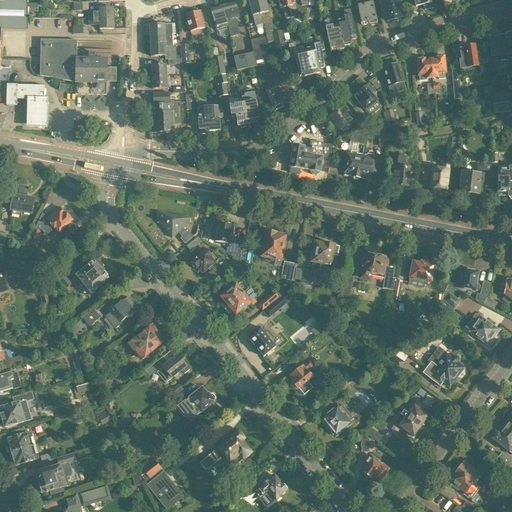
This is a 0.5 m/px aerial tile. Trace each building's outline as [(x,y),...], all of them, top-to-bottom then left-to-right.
[(0,0),(0,30),(1,31),(28,32),(27,0),(0,0)] [(263,25),(257,0),(248,0),(255,27),(263,25)] [(273,32),(271,23),(265,0),(257,0),(263,25),(264,25),(268,44),(274,42),(272,33),(273,33),(272,32),(273,32)] [(289,14),(286,0),(278,0),(280,8),(283,7),(285,15),(289,14)] [(286,0),(289,14),(294,13),(292,5),(295,5),(293,0),(286,0)] [(356,0),(357,2),(362,26),(369,24),(371,26),(375,25),(376,23),(377,23),(372,0),(356,0)] [(384,10),(386,21),(401,18),(396,0),(379,0),(382,11),(384,10)] [(430,0),(413,0),(416,7),(423,5),(424,10),(432,8),(431,3),(432,3),(430,0)] [(223,5),(228,27),(232,38),(240,36),(235,18),(239,17),(235,2),(223,5)] [(28,4),(28,12),(36,12),(36,3),(28,4)] [(74,11),(88,11),(88,3),(74,3),(74,11)] [(217,31),(228,27),(223,5),(210,9),(217,31)] [(93,12),(88,13),(88,19),(113,19),(113,8),(92,8),(93,12)] [(338,20),(339,24),(344,46),(350,45),(352,42),(351,42),(351,40),(356,39),(352,22),(353,22),(351,15),(350,10),(344,11),(345,16),(344,16),(344,19),(338,20)] [(185,15),(190,32),(191,31),(192,35),(201,33),(199,29),(205,28),(200,11),(185,15)] [(113,19),(88,19),(88,26),(99,25),(99,30),(114,29),(113,19)] [(344,46),(339,24),(332,26),(330,20),(324,21),(326,27),(331,52),(336,50),(336,51),(337,50),(339,52),(342,51),(343,49),(344,49),(344,46)] [(174,24),(149,25),(150,37),(165,36),(165,35),(167,35),(167,32),(172,32),(172,34),(175,33),(174,24)] [(272,32),(273,33),(275,46),(285,44),(282,30),(273,32),(272,32)] [(165,36),(150,37),(150,46),(165,46),(165,40),(172,40),(172,34),(172,32),(167,32),(167,35),(165,35),(165,36)] [(508,58),(506,35),(497,36),(497,38),(490,39),(491,57),(493,57),(493,61),(508,60),(508,58)] [(250,39),(253,52),(267,48),(264,36),(250,39)] [(314,47),(306,48),(312,75),(320,73),(321,73),(320,69),(324,68),(321,52),(324,51),(321,37),(315,38),(316,45),(314,45),(314,47)] [(41,40),(40,76),(76,83),(75,95),(106,95),(107,59),(94,59),(94,54),(88,54),(88,59),(76,59),(77,41),(41,40)] [(181,45),(183,63),(190,63),(188,44),(181,45)] [(312,75),(306,48),(299,50),(299,49),(296,50),(294,44),(288,45),(290,52),(292,51),(294,58),(295,58),(299,79),(300,79),(304,78),(304,79),(305,78),(307,80),(310,79),(312,77),(313,77),(312,75)] [(165,46),(150,46),(151,57),(165,56),(165,60),(176,59),(175,52),(173,52),(172,45),(165,46)] [(459,61),(460,71),(461,71),(461,77),(477,75),(477,72),(477,68),(478,68),(475,47),(473,47),(471,46),(468,46),(466,48),(465,48),(465,49),(460,50),(461,61),(459,61)] [(253,54),(255,62),(269,58),(266,50),(253,54)] [(234,57),(237,70),(256,67),(255,62),(253,54),(253,53),(234,57)] [(435,59),(430,60),(432,78),(439,78),(439,80),(445,79),(445,75),(446,74),(444,57),(441,55),(438,56),(436,58),(435,58),(435,59)] [(224,73),(222,63),(221,56),(214,58),(217,74),(224,73)] [(432,78),(430,60),(426,60),(426,59),(425,59),(422,57),(419,58),(417,60),(416,60),(418,77),(419,76),(420,81),(426,81),(426,79),(432,78)] [(151,65),(152,77),(166,77),(166,65),(151,65)] [(399,65),(383,69),(390,94),(405,90),(403,82),(404,82),(399,65)] [(451,70),(453,93),(460,92),(458,69),(451,70)] [(166,77),(152,77),(152,89),(167,88),(166,77)] [(275,87),(266,92),(274,108),(274,107),(276,110),(282,107),(281,104),(284,102),(285,104),(286,103),(287,103),(289,104),(292,102),(292,100),(294,99),(282,78),(273,83),(275,87)] [(426,84),(427,91),(440,90),(439,83),(426,84)] [(58,90),(70,93),(71,86),(60,84),(58,90)] [(226,84),(218,85),(220,98),(228,97),(226,84)] [(357,94),(353,97),(358,103),(365,111),(366,110),(368,112),(377,104),(375,102),(377,101),(375,98),(376,97),(375,94),(376,93),(368,84),(362,89),(361,89),(358,91),(358,92),(357,94)] [(7,85),(6,106),(17,106),(17,100),(44,100),(44,86),(18,85),(7,85)] [(245,98),(242,98),(242,101),(243,102),(247,124),(250,123),(250,128),(259,126),(259,121),(255,100),(254,100),(252,90),(244,92),(245,98)] [(171,93),(153,94),(154,105),(153,105),(155,133),(157,133),(158,134),(161,134),(162,132),(164,132),(163,113),(167,113),(167,111),(168,110),(168,109),(170,109),(170,108),(170,104),(169,104),(169,95),(171,95),(171,93)] [(184,95),(185,111),(194,110),(193,94),(184,95)] [(49,97),(29,97),(28,115),(28,128),(49,129),(49,97)] [(238,98),(228,99),(230,106),(229,106),(231,114),(235,114),(237,125),(238,125),(239,130),(248,128),(247,124),(243,102),(242,101),(238,101),(238,98)] [(200,130),(200,133),(201,134),(208,134),(209,132),(209,131),(220,130),(219,118),(222,118),(222,115),(223,115),(221,101),(217,101),(218,106),(207,107),(207,103),(198,103),(199,107),(198,108),(200,130)] [(167,113),(163,113),(164,132),(166,132),(167,133),(170,133),(171,132),(173,132),(173,119),(175,119),(175,112),(184,112),(184,104),(179,104),(179,107),(175,107),(175,108),(170,108),(170,109),(168,109),(168,110),(167,111),(167,113)] [(352,124),(350,121),(351,120),(340,108),(330,117),(335,123),(334,125),(337,129),(339,128),(343,132),(352,124)] [(385,111),(388,123),(395,122),(392,110),(385,111)] [(414,112),(416,123),(423,121),(421,111),(414,112)] [(385,132),(375,129),(374,132),(375,133),(379,141),(379,144),(386,143),(385,132)] [(347,137),(348,142),(366,146),(368,135),(358,133),(356,130),(347,137)] [(291,167),(290,173),(299,174),(300,168),(300,169),(300,168),(310,170),(311,170),(310,172),(312,174),(316,175),(319,173),(319,171),(320,172),(322,158),(323,152),(321,152),(323,144),(311,142),(310,150),(303,149),(294,147),(292,154),(292,158),(290,158),(287,160),(286,163),(288,166),(290,166),(290,167),(291,167)] [(359,179),(363,158),(356,157),(356,153),(351,152),(350,156),(348,155),(344,173),(345,173),(344,176),(351,177),(351,178),(353,178),(354,179),(356,180),(357,180),(359,179)] [(367,159),(363,158),(359,179),(364,180),(365,177),(367,177),(368,179),(370,180),(372,180),(373,178),(375,179),(378,161),(373,160),(374,156),(368,155),(367,159)] [(397,186),(406,187),(407,186),(411,186),(412,178),(407,178),(408,169),(404,168),(405,158),(398,157),(397,167),(391,167),(391,173),(394,173),(393,184),(397,185),(397,186)] [(492,166),(491,164),(484,163),(484,166),(477,165),(476,174),(462,173),(460,193),(479,195),(480,183),(483,184),(483,175),(483,174),(484,174),(484,171),(491,172),(492,166)] [(443,165),(442,170),(433,169),(431,188),(432,188),(431,191),(438,192),(439,189),(446,190),(449,166),(443,165)] [(508,197),(508,198),(511,200),(511,167),(509,167),(509,169),(498,169),(498,193),(508,193),(508,197)] [(10,210),(31,213),(34,199),(25,198),(27,187),(13,184),(9,202),(12,203),(10,210)] [(47,224),(42,229),(46,235),(52,230),(50,227),(51,226),(54,229),(55,228),(59,233),(58,234),(61,237),(76,225),(72,221),(73,221),(67,214),(66,214),(60,208),(47,219),(45,221),(47,224)] [(180,238),(184,244),(193,237),(185,227),(189,224),(190,218),(167,214),(167,213),(159,212),(157,212),(155,219),(157,221),(157,223),(160,224),(171,238),(178,233),(182,237),(180,238)] [(218,223),(214,241),(227,243),(226,252),(243,261),(245,245),(239,244),(240,240),(231,238),(233,226),(232,226),(231,224),(228,223),(226,225),(225,224),(224,223),(221,222),(219,223),(218,223)] [(31,237),(37,240),(41,231),(35,228),(31,237)] [(274,265),(280,266),(281,261),(283,253),(281,252),(282,245),(284,245),(286,237),(285,237),(284,236),(280,235),(279,236),(276,235),(276,234),(266,232),(265,237),(261,236),(258,249),(262,250),(261,257),(275,260),(274,265)] [(186,246),(190,251),(201,242),(198,237),(186,246)] [(303,269),(300,285),(309,286),(310,281),(316,283),(324,264),(324,262),(331,264),(332,255),(338,256),(339,247),(334,246),(334,245),(332,245),(330,244),(328,243),(327,244),(324,244),(324,245),(315,243),(312,262),(313,262),(312,271),(303,269)] [(199,268),(203,274),(216,263),(219,260),(213,253),(210,256),(206,250),(192,262),(193,262),(193,264),(195,268),(197,268),(198,269),(199,268)] [(391,278),(393,268),(385,267),(387,258),(381,257),(381,255),(374,255),(365,254),(364,259),(362,259),(362,262),(360,262),(358,275),(359,275),(359,276),(363,279),(365,277),(369,278),(370,273),(383,275),(381,289),(391,291),(393,279),(391,278)] [(62,268),(66,273),(77,266),(72,260),(62,268)] [(101,268),(103,267),(97,260),(95,262),(95,261),(76,276),(77,276),(72,280),(78,288),(83,284),(91,294),(109,279),(109,277),(108,276),(108,275),(107,274),(106,273),(105,272),(104,272),(103,271),(101,268)] [(279,281),(291,283),(295,263),(283,260),(279,281)] [(415,280),(418,280),(419,280),(420,272),(418,272),(420,262),(413,261),(408,260),(405,277),(409,279),(408,284),(414,285),(415,280)] [(419,280),(418,280),(417,284),(430,287),(435,265),(434,265),(427,264),(426,262),(422,261),(420,262),(418,272),(420,272),(419,280)] [(225,302),(221,305),(225,310),(250,287),(246,283),(244,283),(240,278),(249,270),(243,263),(240,262),(232,269),(239,278),(234,283),(236,285),(221,297),(225,302)] [(460,288),(475,291),(475,290),(476,290),(478,289),(479,288),(479,286),(477,285),(476,284),(478,273),(463,270),(460,288)] [(59,278),(66,288),(72,283),(65,274),(59,278)] [(340,296),(348,298),(352,278),(344,276),(340,296)] [(508,304),(511,300),(511,301),(511,280),(506,280),(502,279),(501,284),(499,294),(503,295),(504,295),(501,299),(508,304)] [(391,300),(399,301),(402,282),(395,281),(391,300)] [(250,287),(225,310),(229,315),(233,311),(236,315),(250,303),(249,301),(255,296),(252,293),(253,291),(250,287)] [(259,303),(263,308),(277,297),(273,292),(259,303)] [(476,293),(474,299),(478,300),(477,302),(483,303),(486,298),(487,293),(480,292),(479,294),(476,293)] [(442,295),(435,293),(433,303),(440,304),(442,295)] [(442,300),(453,310),(459,303),(448,294),(442,300)] [(264,312),(269,318),(289,302),(284,296),(264,312)] [(105,317),(115,329),(119,326),(119,323),(126,318),(128,318),(138,310),(128,298),(123,302),(121,302),(120,303),(118,301),(108,309),(110,313),(105,317)] [(486,298),(483,303),(483,304),(492,310),(496,304),(486,298)] [(66,331),(73,340),(103,316),(97,308),(66,331)] [(471,322),(475,325),(470,332),(487,344),(488,343),(490,342),(491,340),(491,338),(497,330),(492,327),(480,318),(480,319),(476,315),(471,322)] [(54,322),(56,328),(63,326),(61,320),(54,322)] [(322,320),(313,329),(318,334),(327,325),(322,320)] [(152,326),(146,330),(145,329),(125,345),(128,350),(131,348),(139,358),(142,358),(143,360),(150,354),(159,346),(165,341),(163,340),(164,338),(155,327),(153,327),(152,326)] [(274,352),(272,350),(276,347),(271,341),(274,338),(268,331),(265,334),(260,327),(247,337),(252,343),(252,344),(258,351),(263,357),(266,354),(268,356),(274,352)] [(0,345),(0,361),(9,359),(6,350),(2,351),(0,345)] [(293,355),(300,362),(305,357),(299,349),(293,355)] [(78,350),(71,352),(74,361),(81,359),(78,350)] [(386,360),(399,369),(404,362),(391,353),(386,360)] [(431,371),(427,376),(440,386),(443,382),(449,388),(465,368),(458,363),(459,361),(459,359),(457,357),(453,356),(452,358),(446,353),(435,365),(432,362),(427,368),(431,371)] [(145,371),(149,376),(157,373),(165,383),(181,371),(184,374),(189,370),(186,366),(178,356),(168,364),(164,359),(153,367),(152,366),(145,371)] [(285,363),(288,367),(296,360),(293,356),(285,363)] [(13,358),(9,359),(11,366),(19,363),(17,357),(13,358)] [(291,384),(296,390),(298,389),(303,396),(313,388),(307,381),(312,377),(307,371),(313,366),(309,361),(303,366),(290,377),(294,381),(292,383),(291,384)] [(83,367),(77,369),(79,378),(86,376),(83,367)] [(0,395),(2,395),(3,392),(12,389),(12,390),(20,387),(16,373),(12,375),(11,372),(0,374),(0,395)] [(337,387),(340,391),(355,379),(352,374),(337,387)] [(89,377),(75,381),(78,393),(92,389),(89,377)] [(215,400),(215,398),(212,395),(211,394),(209,395),(209,394),(207,395),(202,388),(178,407),(178,408),(177,410),(183,417),(186,417),(190,422),(196,417),(201,413),(215,402),(214,401),(215,400)] [(427,392),(421,388),(418,393),(423,397),(427,392)] [(31,392),(17,396),(19,403),(23,402),(33,399),(31,392)] [(19,403),(0,408),(0,412),(2,419),(0,422),(1,426),(4,428),(5,428),(25,422),(29,420),(23,402),(19,403)] [(329,431),(333,435),(335,435),(335,436),(350,424),(349,423),(354,419),(342,405),(336,410),(335,409),(322,419),(323,420),(322,422),(325,426),(328,426),(330,429),(329,431)] [(394,424),(411,437),(428,416),(415,406),(409,414),(404,411),(394,424)] [(107,412),(98,417),(102,425),(112,420),(107,412)] [(511,412),(501,426),(511,435),(511,412)] [(127,413),(116,422),(123,429),(133,421),(127,413)] [(511,455),(511,435),(501,426),(497,431),(497,432),(495,432),(492,436),(492,439),(511,455)] [(366,434),(378,442),(381,437),(370,429),(366,434)] [(217,448),(218,449),(200,464),(206,471),(224,456),(234,468),(240,463),(252,453),(248,449),(249,449),(242,441),(245,439),(242,435),(242,433),(240,431),(237,431),(235,432),(234,434),(230,438),(229,436),(222,442),(223,443),(217,448)] [(9,444),(7,447),(9,453),(35,446),(31,433),(26,434),(19,436),(8,439),(9,444)] [(35,446),(9,453),(11,460),(14,461),(15,466),(34,460),(33,460),(38,458),(35,446)] [(50,491),(51,496),(65,492),(64,487),(67,486),(65,478),(72,476),(73,473),(70,463),(77,461),(74,453),(57,459),(59,466),(40,472),(37,474),(40,484),(40,485),(38,488),(40,492),(43,494),(50,491)] [(39,456),(41,463),(53,459),(50,453),(39,456)] [(511,462),(511,461),(500,453),(496,459),(511,470),(511,462),(511,463),(511,462)] [(377,480),(376,482),(379,484),(389,469),(369,455),(363,464),(367,467),(363,473),(364,474),(364,477),(366,479),(369,478),(371,479),(372,477),(377,480)] [(145,472),(141,476),(146,483),(163,469),(155,460),(143,470),(145,472)] [(461,466),(450,481),(453,483),(451,486),(457,491),(459,488),(465,492),(464,495),(475,503),(479,498),(473,493),(476,488),(471,484),(479,474),(464,463),(461,466)] [(147,484),(166,509),(183,496),(164,471),(147,484)] [(138,475),(131,477),(134,487),(141,485),(138,475)] [(259,489),(258,489),(249,478),(235,489),(241,496),(251,488),(259,498),(263,495),(271,504),(287,491),(286,490),(287,488),(284,485),(282,484),(281,483),(281,484),(275,476),(268,482),(268,481),(263,485),(259,489)] [(81,511),(80,509),(112,500),(108,484),(62,497),(66,511),(81,511)] [(467,501),(462,508),(467,511),(473,511),(476,508),(467,501)]
